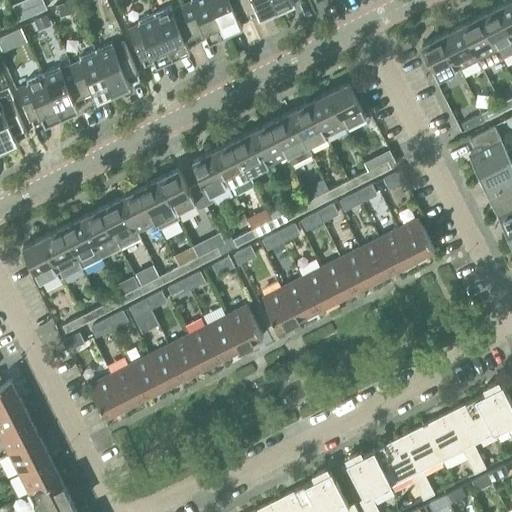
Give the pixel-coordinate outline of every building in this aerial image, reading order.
[(44,0),(32,0),(30,1),(35,13),(47,7),(44,0)] [(74,0),(65,0),(55,5),(60,15),(77,7),(74,0)] [(227,32),(212,0),(190,0),(183,4),(199,40),(208,36),(210,40),(227,32)] [(251,16),(244,0),(212,0),(227,32),(243,25),(242,21),(251,16)] [(279,9),(275,0),(244,0),(251,16),(261,12),(263,16),(279,9)] [(275,0),(279,9),(296,2),(295,0),(275,0)] [(511,0),(508,0),(500,4),(511,27),(511,0)] [(199,40),(183,4),(172,8),(171,5),(155,12),(174,56),(191,48),(189,44),(199,40)] [(511,27),(500,4),(481,14),(498,48),(503,58),(511,53),(511,27)] [(174,56),(155,12),(138,19),(140,22),(129,27),(145,64),(155,59),(157,63),(174,56)] [(47,14),(34,19),(38,28),(50,23),(47,14)] [(481,14),(462,24),(478,58),(483,68),(503,58),(481,14)] [(462,24),(442,34),(460,68),(478,58),(462,24)] [(20,25),(9,30),(15,43),(26,38),(20,25)] [(460,68),(442,34),(422,44),(440,78),(460,68)] [(96,48),(115,92),(132,84),(130,80),(140,76),(124,40),(114,44),(112,41),(96,48)] [(115,92),(96,48),(80,55),(81,59),(71,63),(87,99),(97,95),(98,99),(115,92)] [(87,99),(71,63),(61,68),(59,64),(43,72),(62,115),(79,108),(78,104),(87,99)] [(62,115),(43,72),(27,79),(29,82),(18,87),(34,123),(44,119),(46,123),(62,115)] [(329,91),(346,125),(366,115),(349,81),(329,91)] [(0,142),(3,149),(19,142),(18,137),(28,133),(12,98),(14,97),(9,85),(0,88),(0,142)] [(310,101),(327,135),(346,125),(329,91),(310,101)] [(511,105),(511,96),(501,102),(505,109),(511,105)] [(290,110),(308,145),(327,135),(310,101),(290,110)] [(482,112),(486,119),(505,109),(501,102),(482,112)] [(288,154),(293,163),(312,154),(308,145),(290,110),(271,120),(288,154)] [(486,119),(482,112),(462,122),(466,129),(486,119)] [(252,130),(269,164),(288,154),(271,120),(252,130)] [(511,145),(511,146),(508,149),(495,124),(471,137),(477,149),(469,153),(479,173),(511,156),(511,157),(511,156),(511,145)] [(233,140),(250,174),(269,164),(252,130),(233,140)] [(233,140),(213,149),(231,184),(235,193),(240,193),(252,187),(255,183),(250,174),(233,140)] [(231,184),(213,149),(193,159),(203,178),(201,179),(202,180),(196,183),(207,204),(212,201),(214,197),(212,193),(231,184)] [(489,192),(511,180),(511,157),(511,156),(479,173),(489,192)] [(368,169),(372,177),(392,167),(388,159),(368,169)] [(179,167),(159,177),(176,211),(195,202),(197,205),(201,207),(207,204),(196,183),(191,186),(190,185),(188,186),(179,167)] [(349,179),(353,186),(372,177),(368,169),(349,179)] [(390,186),(405,178),(401,169),(385,177),(390,186)] [(176,211),(159,177),(140,187),(157,221),(160,227),(180,218),(176,211)] [(330,189),(334,196),(353,186),(349,179),(330,189)] [(511,180),(489,192),(498,211),(511,204),(511,180)] [(357,191),(362,200),(377,193),(372,183),(357,191)] [(157,221),(140,187),(127,193),(120,196),(127,209),(138,230),(157,221)] [(311,198),(314,206),(334,196),(330,189),(311,198)] [(362,200),(357,191),(341,199),(346,208),(362,200)] [(101,206),(118,241),(121,247),(142,237),(138,230),(127,209),(120,196),(101,206)] [(291,208),(295,215),(314,206),(311,198),(291,208)] [(318,211),(323,220),(338,212),(334,203),(318,211)] [(511,204),(498,211),(508,230),(511,228),(511,204)] [(100,250),(103,256),(121,247),(118,241),(101,206),(82,216),(100,250)] [(272,218),(276,225),(295,215),(291,208),(272,218)] [(323,220),(318,211),(303,218),(307,228),(323,220)] [(100,250),(82,216),(63,225),(79,260),(82,267),(103,256),(100,250)] [(400,226),(416,258),(435,248),(419,216),(400,226)] [(253,227),(257,235),(276,225),(272,218),(253,227)] [(279,230),(284,240),(300,232),(295,222),(279,230)] [(44,235),(61,269),(60,270),(63,276),(82,267),(79,260),(63,225),(44,235)] [(416,258),(400,226),(380,236),(396,268),(416,258)] [(257,235),(253,227),(233,237),(237,245),(257,235)] [(284,240),(279,230),(264,238),(269,247),(284,240)] [(61,269),(44,235),(23,245),(41,280),(60,270),(61,269)] [(396,268),(380,236),(361,246),(377,277),(396,268)] [(199,255),(202,262),(222,253),(218,245),(199,255)] [(255,254),(251,245),(235,253),(240,262),(255,254)] [(377,277),(361,246),(341,256),(357,287),(377,277)] [(202,262),(199,255),(179,265),(183,272),(202,262)] [(229,256),(214,264),(219,273),(234,265),(229,256)] [(357,287),(341,256),(322,266),(338,297),(357,287)] [(160,274),(164,282),(183,272),(179,265),(160,274)] [(338,297),(322,266),(302,276),(318,307),(338,297)] [(186,278),(190,287),(205,280),(201,270),(186,278)] [(164,282),(160,274),(141,284),(145,292),(164,282)] [(318,307),(302,276),(283,286),(299,317),(318,307)] [(190,287),(186,278),(170,286),(174,295),(190,287)] [(145,292),(141,284),(121,294),(125,302),(145,292)] [(299,317),(283,286),(263,295),(279,327),(299,317)] [(146,298),(151,307),(167,299),(162,290),(146,298)] [(125,302),(121,294),(102,304),(106,311),(125,302)] [(151,307),(146,298),(131,306),(136,315),(151,307)] [(228,313),(244,345),(263,335),(248,303),(228,313)] [(83,314),(87,321),(106,311),(102,304),(83,314)] [(107,317),(112,327),(128,319),(123,309),(107,317)] [(244,345),(228,313),(208,323),(224,355),(244,345)] [(87,321),(83,314),(63,323),(67,331),(87,321)] [(112,327),(107,317),(92,325),(97,334),(112,327)] [(224,355),(208,323),(189,333),(205,364),(224,355)] [(64,339),(68,347),(69,349),(84,341),(80,331),(64,339)] [(205,364),(189,333),(169,343),(185,374),(205,364)] [(185,374),(169,343),(150,353),(166,384),(185,374)] [(166,384),(150,353),(130,363),(146,394),(166,384)] [(146,394),(130,363),(111,372),(127,404),(146,394)] [(127,404),(111,372),(91,382),(107,414),(127,404)] [(0,410),(23,400),(11,377),(3,382),(0,375),(0,410)] [(477,396),(495,432),(511,423),(511,400),(501,379),(484,387),(486,392),(477,396)] [(495,432),(477,396),(451,410),(481,469),(487,466),(475,443),(495,432)] [(23,400),(0,410),(0,433),(1,435),(33,420),(23,400)] [(481,469),(451,410),(425,423),(443,458),(463,448),(475,472),(481,469)] [(11,454),(43,439),(33,420),(1,435),(11,454)] [(443,458),(425,423),(399,436),(429,495),(435,492),(423,468),(443,458)] [(429,495),(399,436),(374,449),(392,485),(412,474),(424,498),(429,495)] [(43,439),(11,454),(21,474),(52,459),(43,439)] [(392,485),(374,449),(364,454),(362,449),(345,457),(365,497),(360,499),(366,511),(380,511),(372,495),(392,485)] [(30,494),(62,479),(52,459),(21,474),(30,494)] [(489,472),(493,481),(509,473),(505,464),(489,472)] [(306,483),(320,511),(337,511),(344,509),(345,511),(359,511),(354,502),(350,505),(330,465),(313,474),(315,478),(306,483)] [(493,481),(489,472),(473,480),(477,489),(493,481)] [(39,511),(43,511),(72,498),(62,479),(30,494),(39,511)] [(320,511),(306,483),(280,496),(287,511),(320,511)] [(446,494),(450,502),(466,494),(462,485),(446,494)] [(450,502),(446,494),(430,502),(434,511),(450,502)] [(287,511),(280,496),(254,509),(255,511),(287,511)] [(79,511),(72,498),(43,511),(79,511)]
